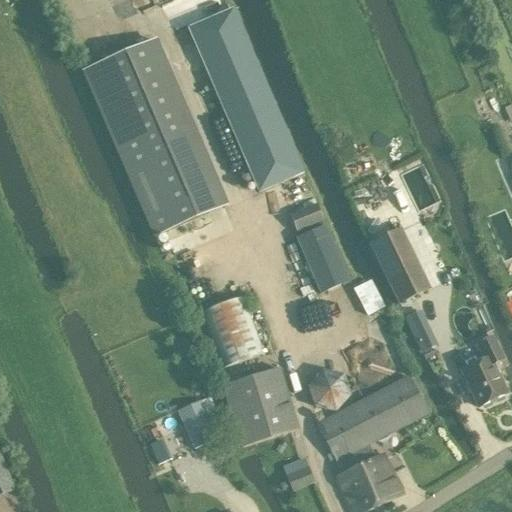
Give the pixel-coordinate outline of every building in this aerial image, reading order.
[(186,31),(255,187),(258,193),(302,174),(255,67),(230,13),(186,31)] [(224,208),(150,43),(83,73),(157,238),(224,208)] [(315,206),(289,216),(296,232),(322,222),(315,206)] [(321,295),(349,282),(324,227),(296,240),(321,295)] [(428,290),(400,231),(371,245),(400,304),(428,290)] [(383,309),(370,281),(354,289),(367,316),(383,309)] [(240,293),(200,307),(221,367),(261,353),(240,293)] [(419,313),(404,319),(411,335),(426,328),(419,313)] [(492,338),(476,346),(484,361),(460,372),(478,409),(507,394),(492,365),(503,360),(492,338)] [(280,370),(255,377),(222,388),(241,448),(255,444),(298,431),(280,370)] [(369,446),(428,416),(409,378),(316,425),(335,463),(337,462),(343,475),(336,479),(353,511),(368,511),(402,495),(382,456),(376,459),(369,446)] [(194,450),(216,441),(201,403),(178,412),(194,450)] [(0,456),(0,496),(14,491),(0,456)] [(292,492),(314,483),(308,468),(286,477),(292,492)] [(281,491),(288,489),(285,483),(279,485),(281,491)]
